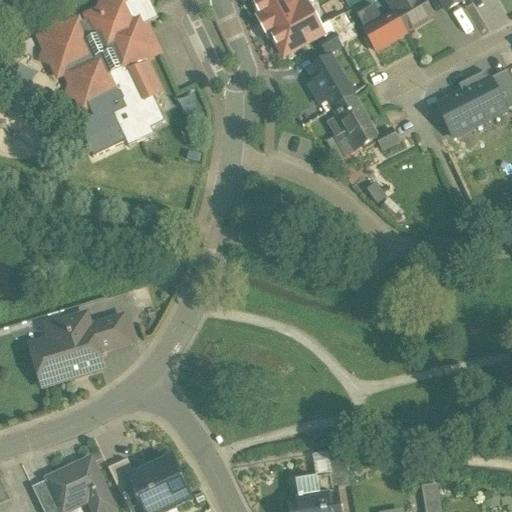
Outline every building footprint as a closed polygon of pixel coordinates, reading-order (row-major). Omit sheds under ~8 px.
[(140,18),(132,0),(95,17),(98,26),(88,30),(84,21),(40,40),(59,86),(70,81),(86,117),(129,98),(121,80),(128,77),(145,114),(174,101),(159,67),(173,60),(153,13),(140,18)] [(298,10),(292,0),(252,0),(284,57),(323,36),(306,5),(298,10)] [(392,8),(411,39),(437,24),(423,0),(394,0),(389,3),(392,8)] [(440,0),(450,17),(467,7),(462,0),(440,0)] [(379,9),(359,21),(380,57),(411,39),(392,8),(382,14),(379,9)] [(339,39),(325,47),(334,61),(365,42),(350,18),(333,29),(339,39)] [(340,64),(316,77),(322,88),(312,93),(317,102),(328,97),(338,117),(361,104),(340,64)] [(499,99),(486,74),(459,87),(463,96),(438,108),(454,139),(506,113),(499,100),(499,102),(499,99)] [(385,147),(361,104),(338,117),(341,123),(331,129),(351,165),(385,147)] [(97,315),(52,327),(57,344),(39,349),(50,390),(114,373),(110,358),(142,350),(134,318),(100,327),(97,315)] [(179,455),(139,472),(135,462),(113,473),(125,500),(134,496),(140,511),(189,511),(202,507),(179,455)] [(349,455),(332,457),(337,490),(354,487),(349,455)] [(121,511),(99,460),(54,480),(56,487),(67,511),(86,511),(96,508),(98,511),(121,511)] [(67,511),(56,487),(40,494),(47,511),(67,511)] [(446,511),(443,487),(425,490),(427,511),(446,511)] [(304,503),(291,505),(292,511),(348,511),(346,496),(340,497),(339,490),(303,496),(304,503)]
